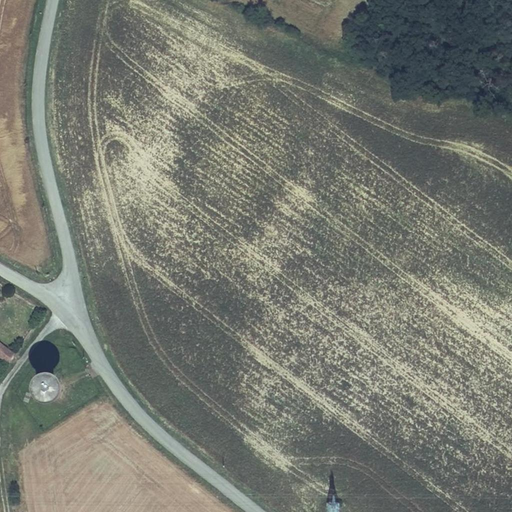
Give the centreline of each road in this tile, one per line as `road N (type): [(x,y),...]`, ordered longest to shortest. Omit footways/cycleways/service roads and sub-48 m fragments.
road 1 (tertiary): [(49,0),(35,111),(65,248),(63,306)]
road 2 (tertiary): [(63,306),(131,406),(260,511)]
